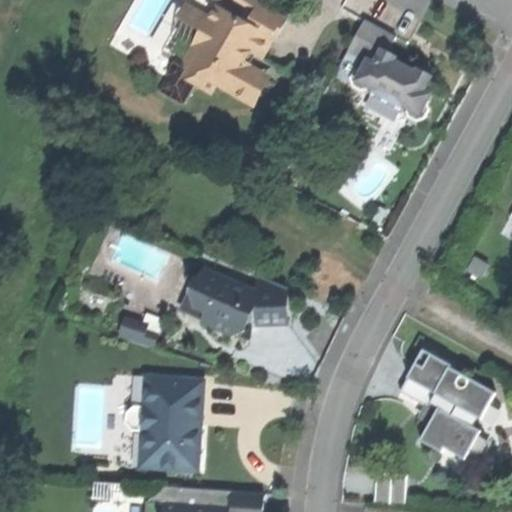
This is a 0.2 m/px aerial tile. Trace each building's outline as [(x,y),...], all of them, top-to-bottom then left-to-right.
[(177,56),(160,88),(185,101),(196,80),(211,89),(216,81),(249,98),(255,98),(263,83),(259,73),(247,66),(250,61),(242,57),(247,48),(262,56),(272,37),(275,39),(289,12),(265,0),(234,0),(246,6),(239,18),(217,6),(212,17),(188,4),(177,25),(198,36),(185,61),(177,56)] [(361,18),(346,48),(363,57),(365,63),(353,70),(349,76),(350,83),(357,87),(368,87),(371,88),(369,92),(397,106),(399,103),(405,106),(407,113),(413,119),(422,116),(426,109),(424,103),(429,92),(423,89),(430,75),(416,68),(415,70),(392,59),(394,55),(384,50),(392,33),(361,18)] [(244,330),(249,317),(258,317),(258,321),(288,320),(288,305),(287,287),(256,273),(257,288),(249,289),(223,278),(221,281),(203,273),(194,293),(213,301),(205,319),(232,330),(234,325),(244,330)] [(187,311),(205,319),(213,301),(194,293),(187,311)] [(126,320),(122,337),(154,344),(157,332),(143,329),(144,324),(126,320)] [(408,371),(398,392),(425,406),(427,402),(435,406),(418,441),(438,451),(440,448),(463,460),(478,430),(470,425),(474,417),(479,420),(493,392),(475,383),(476,380),(458,370),(454,378),(444,373),(449,364),(420,349),(408,371)] [(199,476),(199,463),(140,460),(142,431),(132,430),(126,423),(127,412),(134,407),(143,407),(145,376),(115,374),(114,385),(104,388),(102,421),(109,428),(107,471),(199,476)] [(140,460),(199,463),(201,426),(204,379),(145,376),(143,407),(134,407),(127,412),(126,423),(132,430),(142,431),(140,460)] [(380,469),(375,500),(405,504),(410,473),(380,469)] [(230,489),(167,486),(166,503),(146,502),(145,511),(228,511),(229,508),(230,489)]
